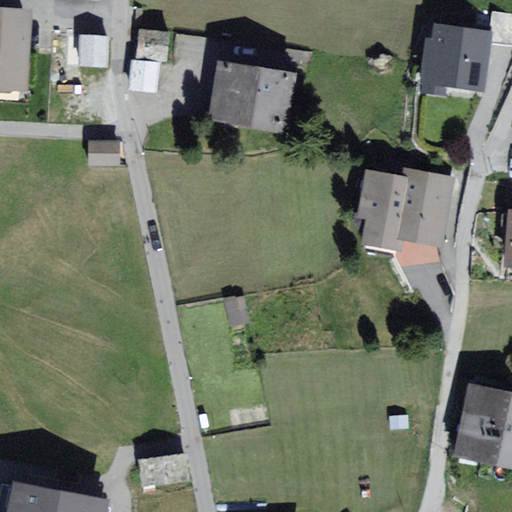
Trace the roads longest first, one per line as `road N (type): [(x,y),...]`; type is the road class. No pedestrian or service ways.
road 1 (residential): [(207,511),(118,75),(118,0)]
road 2 (residential): [(511,84),(494,118),(471,214),(432,511)]
